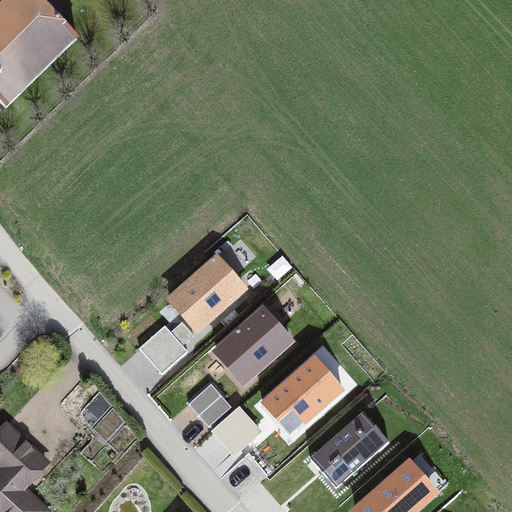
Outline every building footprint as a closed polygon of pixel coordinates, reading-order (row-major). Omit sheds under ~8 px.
[(42,3),(38,0),(7,0),(0,7),(0,103),(6,109),(77,40),(59,21),(60,19),(61,18),(61,16),(61,14),(61,12),(61,10),(60,9),(59,7),(58,6),(56,4),(54,3),(52,2),(50,2),(48,2),(46,2),(43,2),(42,3)] [(216,260),(170,301),(196,330),(242,289),(216,260)] [(261,311),(217,351),(244,381),(288,341),(261,311)] [(316,360),(264,406),(291,436),(343,389),(316,360)] [(387,447),(362,418),(311,464),(336,492),(387,447)] [(0,511),(36,511),(42,505),(20,486),(30,474),(0,447),(0,511)] [(425,511),(439,500),(409,465),(353,511),(425,511)]
